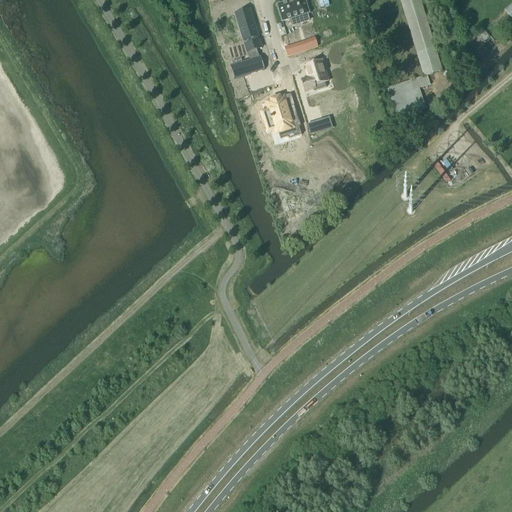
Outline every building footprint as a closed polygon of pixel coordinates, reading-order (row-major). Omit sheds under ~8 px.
[(278,5),(277,5),(277,6),(282,21),(282,22),(283,22),(290,19),(298,17),(300,23),(309,21),(307,14),(308,14),(309,14),(309,13),(304,0),(293,0),(278,5)] [(399,0),(417,55),(424,76),(386,88),(396,118),(425,108),(419,89),(430,85),(427,76),(442,71),(419,0),(399,0)] [(251,15),(237,19),(247,52),(261,48),(251,15)] [(482,28),(477,32),(484,41),(489,37),(482,28)] [(314,38),(304,41),(307,51),(317,47),(314,38)] [(297,54),(294,44),(284,47),(287,57),(297,54)] [(301,81),(304,92),(305,92),(304,92),(313,90),(315,89),(315,91),(326,88),(325,83),(328,82),(326,75),(322,61),(322,60),(305,66),(306,66),(306,68),(309,78),(306,79),(301,81)] [(265,111),(257,133),(284,127),(265,111)]
